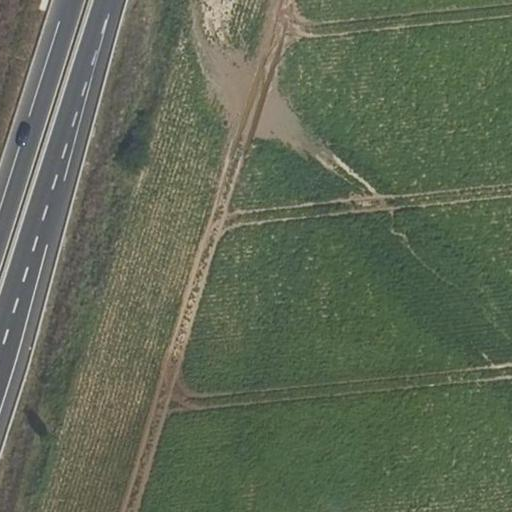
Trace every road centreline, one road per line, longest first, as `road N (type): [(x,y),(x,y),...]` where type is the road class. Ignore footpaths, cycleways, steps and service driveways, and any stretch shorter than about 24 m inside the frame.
road 1 (motorway): [(0,352),(107,0)]
road 2 (motorway): [(67,0),(0,228)]
